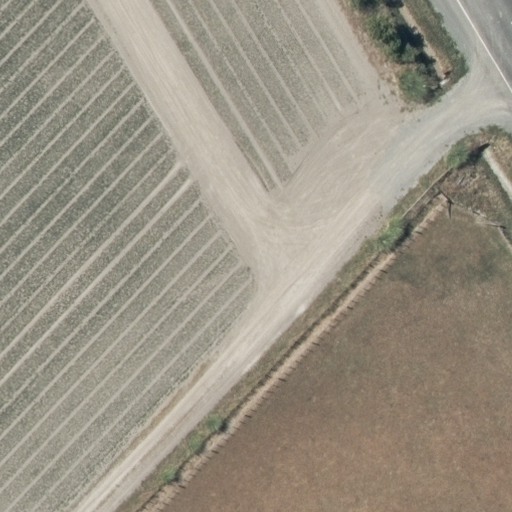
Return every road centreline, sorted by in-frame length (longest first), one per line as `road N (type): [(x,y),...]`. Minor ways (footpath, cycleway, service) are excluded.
road 1 (unknown): [(410,172),(94,511)]
road 2 (unknown): [(303,0),(410,172)]
road 3 (unknown): [(511,63),(410,172)]
